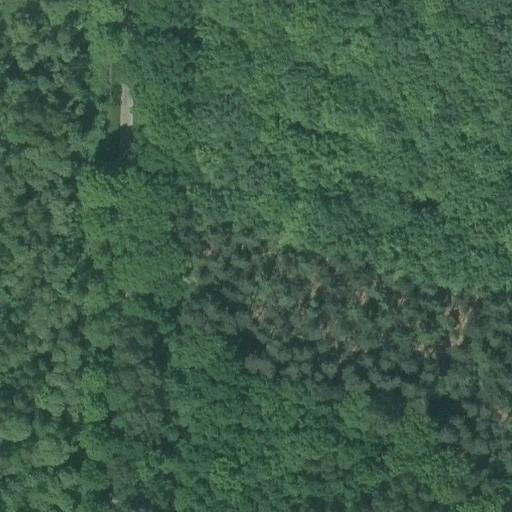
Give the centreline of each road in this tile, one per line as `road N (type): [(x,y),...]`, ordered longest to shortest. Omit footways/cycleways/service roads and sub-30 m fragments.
road 1 (unclassified): [(108,511),(131,0)]
road 2 (track): [(511,161),(415,219),(336,217),(229,186),(127,175)]
